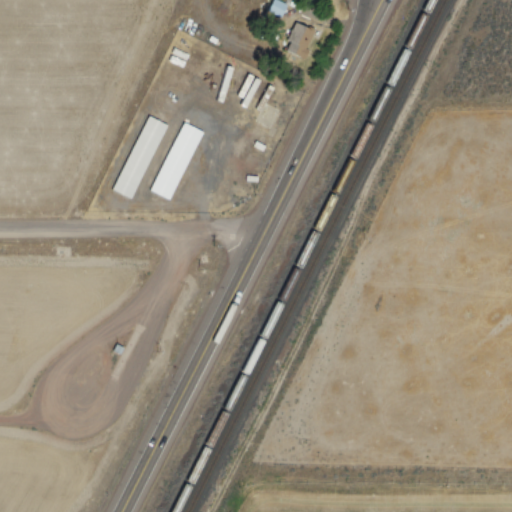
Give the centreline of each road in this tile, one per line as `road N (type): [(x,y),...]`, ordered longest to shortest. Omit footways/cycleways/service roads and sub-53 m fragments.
road 1 (trunk): [(115,511),(253,234),(350,63)]
road 2 (track): [(187,233),(131,306),(56,359),(23,411),(0,416)]
road 3 (residential): [(253,234),(0,233)]
